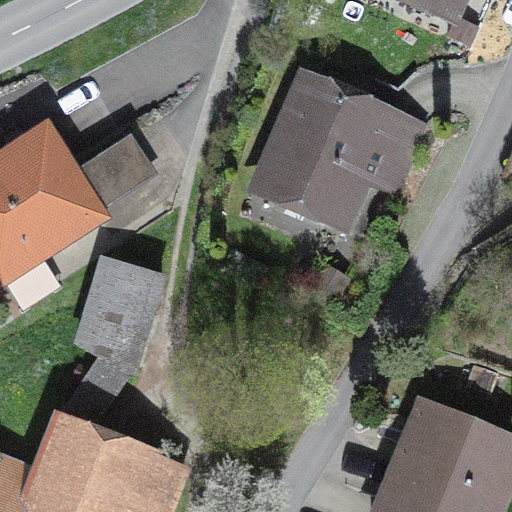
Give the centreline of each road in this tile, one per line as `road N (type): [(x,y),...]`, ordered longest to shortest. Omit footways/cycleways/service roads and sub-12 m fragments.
road 1 (track): [(204,150),(176,316),(198,511)]
road 2 (unknown): [(190,217),(22,292),(0,319)]
